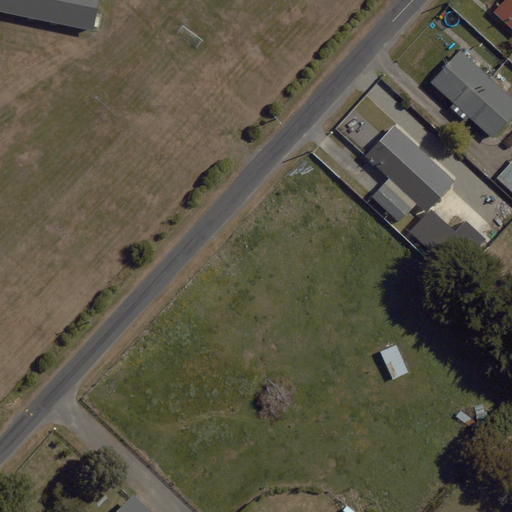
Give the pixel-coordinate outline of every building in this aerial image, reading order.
[(101,0),(1,0),(0,6),(0,13),(94,35),(101,0)] [(511,29),(493,53),(511,68),(511,29)] [(511,132),(460,84),(426,121),(478,170),(511,133),(511,132)] [(388,155),(347,193),(404,253),(445,215),(388,155)] [(511,159),(497,175),(511,190),(511,159)]
